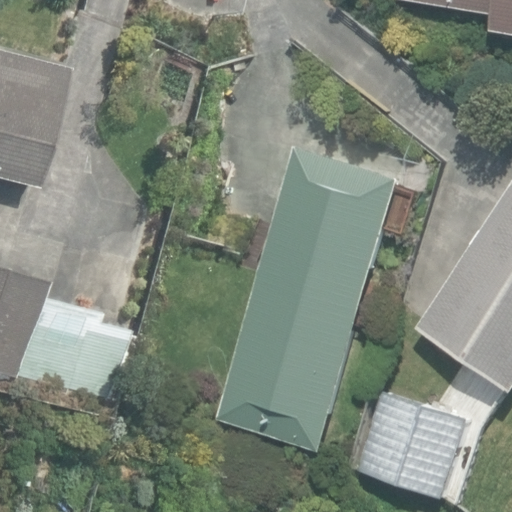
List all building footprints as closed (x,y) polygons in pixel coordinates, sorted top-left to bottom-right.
[(501,28),(511,29),(511,0),(428,0),(504,13),(501,28)] [(0,179),(30,187),(60,68),(0,52),(0,179)] [(223,416),(327,449),(413,174),(309,141),(223,416)] [(511,197),(428,325),(511,379),(511,197)] [(67,399),(97,407),(100,397),(104,398),(121,334),(92,327),(95,315),(38,300),(43,281),(0,269),(0,384),(66,402),(67,399)] [(365,468),(452,496),(476,417),(389,389),(365,468)]
